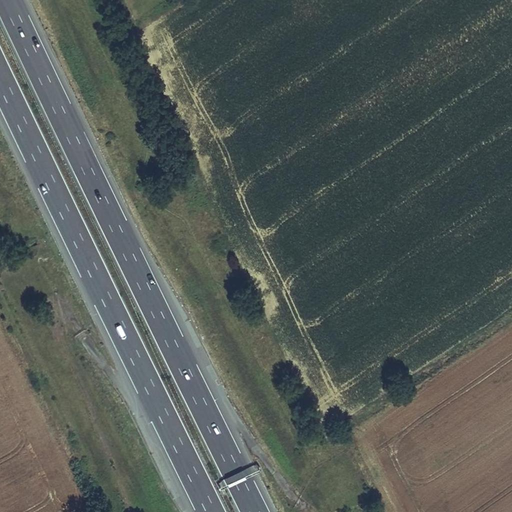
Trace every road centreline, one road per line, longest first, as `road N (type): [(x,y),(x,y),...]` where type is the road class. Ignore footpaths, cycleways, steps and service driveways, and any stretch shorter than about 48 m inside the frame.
road 1 (motorway): [(254,511),(6,0)]
road 2 (motorway): [(0,77),(210,511)]
